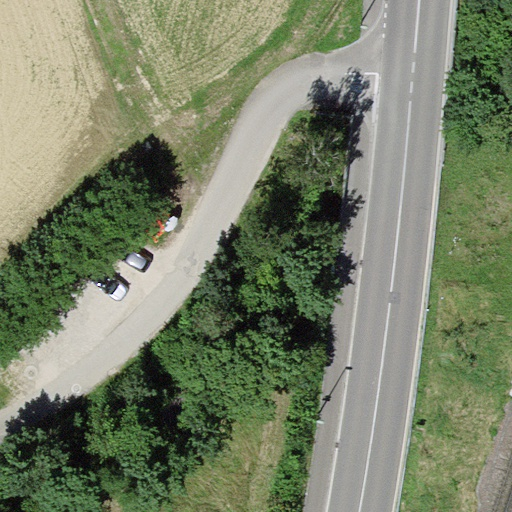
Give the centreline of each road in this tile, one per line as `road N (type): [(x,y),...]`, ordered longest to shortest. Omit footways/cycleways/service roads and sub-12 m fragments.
road 1 (track): [(0,427),(71,390),(185,279),(268,103),(321,74),(412,72)]
road 2 (secondary): [(359,511),(421,0)]
